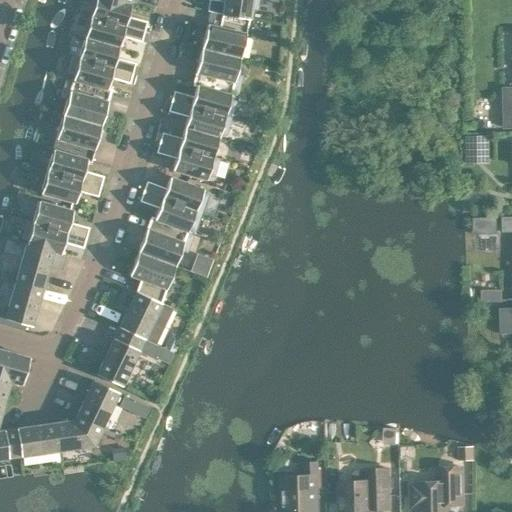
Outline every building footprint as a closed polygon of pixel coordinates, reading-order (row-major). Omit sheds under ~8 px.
[(94,0),(90,16),(143,31),(146,21),(127,16),(130,4),(122,2),(122,3),(112,0),(94,0)] [(223,0),(221,14),(249,18),(250,8),(256,9),(257,0),(223,0)] [(200,48),(239,58),(249,18),(221,14),(218,27),(206,24),(200,48)] [(84,37),(118,47),(121,36),(141,41),(142,36),(143,31),(90,16),(84,37)] [(118,47),(84,37),(78,57),(78,58),(132,73),(135,63),(115,57),(118,47)] [(239,58),(200,48),(192,84),(230,94),(231,91),(237,93),(241,75),(235,74),(239,58)] [(72,78),(111,89),(107,88),(110,77),(129,83),(130,77),(132,73),(78,58),(78,57),(72,55),(67,73),(73,75),(72,78)] [(62,114),(100,125),(111,89),(72,78),(71,81),(65,79),(61,96),(67,98),(62,114)] [(230,94),(192,84),(191,85),(195,86),(193,96),(173,90),(170,101),(230,118),(235,101),(229,99),(230,94)] [(511,87),(503,88),(504,127),(511,126),(511,87)] [(184,127),(218,137),(219,133),(225,134),(230,118),(170,101),(167,111),(187,116),(184,127)] [(100,125),(62,114),(52,150),(86,160),(90,161),(100,125)] [(218,137),(184,127),(181,137),(161,132),(158,142),(212,157),(213,157),(218,137)] [(486,137),(464,138),(464,165),(487,165),(486,137)] [(212,157),(158,142),(155,152),(175,158),(171,169),(206,179),(207,174),(213,176),(218,158),(213,157),(212,157)] [(46,171),(100,186),(103,176),(83,170),(86,160),(52,150),(46,171)] [(100,186),(46,171),(40,192),(74,202),(78,191),(97,196),(100,186)] [(142,191),(195,210),(203,189),(169,176),(165,188),(146,181),(142,191)] [(195,210),(142,191),(139,200),(157,207),(154,217),(154,218),(187,230),(195,210)] [(31,222),(85,237),(88,227),(69,222),(72,210),(37,200),(32,221),(31,222)] [(137,251),(174,265),(180,249),(186,251),(192,235),(186,233),(187,230),(154,218),(154,217),(150,216),(137,251)] [(511,216),(501,216),(501,232),(511,231),(511,216)] [(31,222),(32,221),(26,220),(21,237),(27,239),(25,243),(52,251),(60,254),(63,242),(82,248),(85,237),(31,222)] [(15,280),(42,288),(48,266),(61,270),(65,255),(60,254),(52,251),(25,243),(15,280)] [(135,291),(160,303),(174,265),(137,251),(128,274),(140,279),(135,291)] [(199,251),(192,268),(208,274),(214,256),(199,251)] [(42,288),(15,280),(4,318),(20,323),(31,326),(42,288)] [(160,303),(135,291),(134,293),(123,288),(117,301),(128,306),(118,326),(143,338),(160,303)] [(481,302),(501,301),(500,289),(480,290),(481,302)] [(511,307),(499,308),(500,333),(511,332),(511,307)] [(23,331),(25,324),(20,323),(4,318),(2,325),(23,331)] [(96,374),(121,386),(143,338),(118,326),(96,374)] [(163,347),(172,351),(173,351),(176,346),(166,341),(163,347)] [(157,357),(167,362),(172,351),(163,347),(162,346),(157,357)] [(0,384),(7,387),(9,381),(21,384),(29,357),(0,349),(0,384)] [(76,415),(101,427),(118,392),(93,380),(76,415)] [(116,419),(128,395),(121,392),(109,415),(116,419)] [(143,417),(149,406),(140,402),(135,413),(143,417)] [(54,422),(59,450),(93,445),(101,427),(76,415),(74,419),(54,422)] [(16,428),(20,455),(59,450),(54,422),(16,428)] [(0,458),(20,455),(16,428),(0,430),(0,458)] [(471,446),(458,446),(459,459),(472,459),(471,446)] [(280,477),(281,511),(318,511),(317,463),(304,463),(304,476),(280,477)] [(416,485),(411,486),(411,509),(417,508),(417,511),(446,511),(446,496),(461,495),(461,468),(442,468),(442,483),(416,483),(416,485)] [(352,482),(338,482),(339,511),(372,511),(372,510),(388,510),(387,487),(387,477),(387,469),(366,470),(366,471),(355,471),(351,475),(352,482)]
